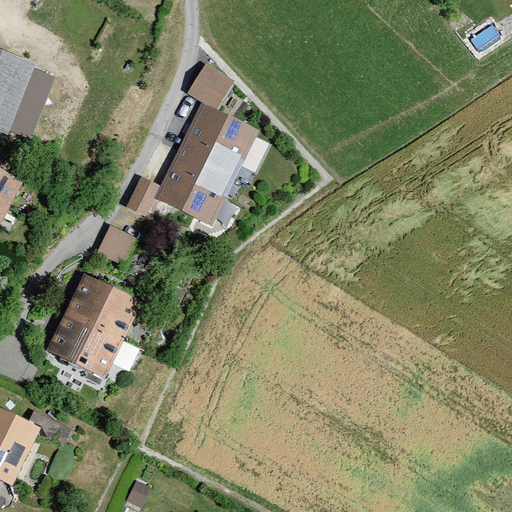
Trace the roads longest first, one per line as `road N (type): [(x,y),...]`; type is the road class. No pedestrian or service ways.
road 1 (track): [(261,511),(140,453),(223,265),(335,182),(192,33)]
road 2 (residential): [(192,0),(190,62),(176,100),(110,213),(58,255)]
